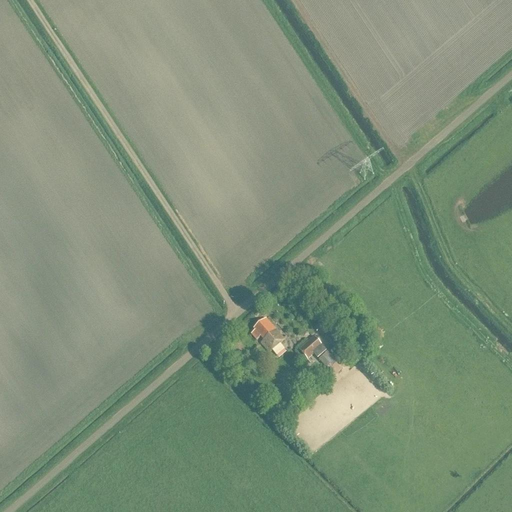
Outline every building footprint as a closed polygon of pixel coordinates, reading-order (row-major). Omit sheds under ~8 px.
[(285,351),(280,345),(284,341),(266,320),(254,330),(255,332),(251,335),(257,341),(261,338),(264,342),(261,344),(270,354),(272,352),(277,357),(285,351)] [(324,321),(316,328),(324,338),(332,331),(324,321)] [(314,338),(298,351),(307,361),(313,355),(317,360),(326,352),(322,347),(314,338)] [(328,353),(319,361),(328,371),(336,363),(328,353)] [(292,428),(289,417),(284,419),(288,430),(292,428)]
